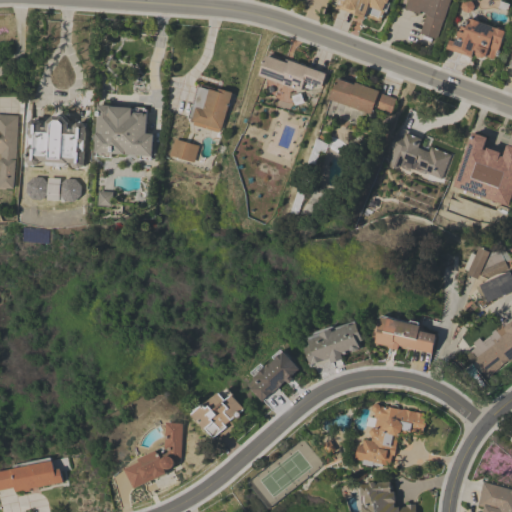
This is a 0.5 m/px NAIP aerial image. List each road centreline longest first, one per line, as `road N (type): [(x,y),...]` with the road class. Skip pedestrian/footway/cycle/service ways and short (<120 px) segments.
road 1 (residential): [(19,0),(243,11),(511,109)]
road 2 (residential): [(169,511),(329,393),(363,382),(405,381),(440,394),(483,428)]
road 3 (residential): [(511,403),(463,460),(451,511)]
